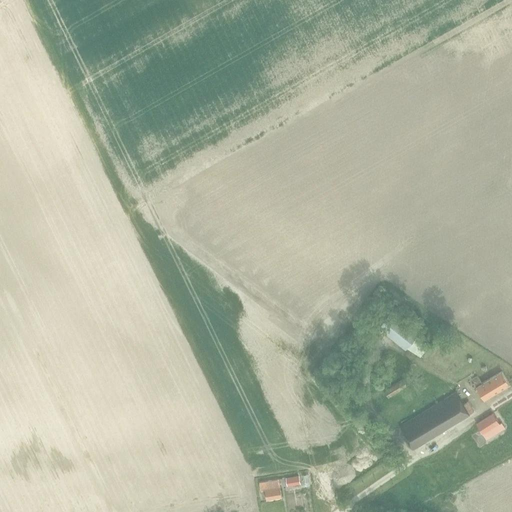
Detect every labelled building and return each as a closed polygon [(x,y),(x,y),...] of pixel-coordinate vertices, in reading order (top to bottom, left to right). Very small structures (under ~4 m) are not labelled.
[(388,312),(379,306),(370,317),(379,324),(377,326),(405,349),(407,347),(420,357),(429,345),(416,335),(418,333),(389,310),(388,312)] [(493,376),(489,370),(478,377),(477,375),(472,378),(484,399),(509,384),(502,371),(493,376)] [(388,397),(406,386),(402,378),(383,389),(388,397)] [(462,405),(455,393),(398,427),(411,449),(473,412),(467,402),(462,405)] [(499,422),(492,412),(476,423),(487,439),(506,427),(501,420),(499,422)] [(299,474),(286,476),(287,484),(300,482),(299,474)] [(281,496),(278,479),(258,482),(260,491),(265,490),(266,499),(281,496)]
